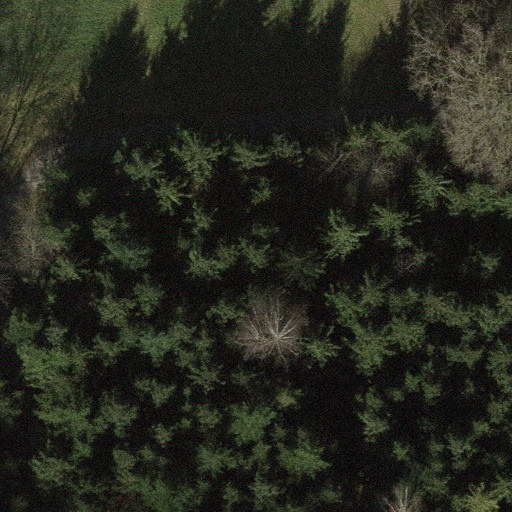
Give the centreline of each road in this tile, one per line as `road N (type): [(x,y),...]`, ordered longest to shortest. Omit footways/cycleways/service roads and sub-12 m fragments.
road 1 (track): [(0,248),(2,223),(36,172),(87,141),(433,110),(511,85)]
road 2 (track): [(41,511),(0,305)]
